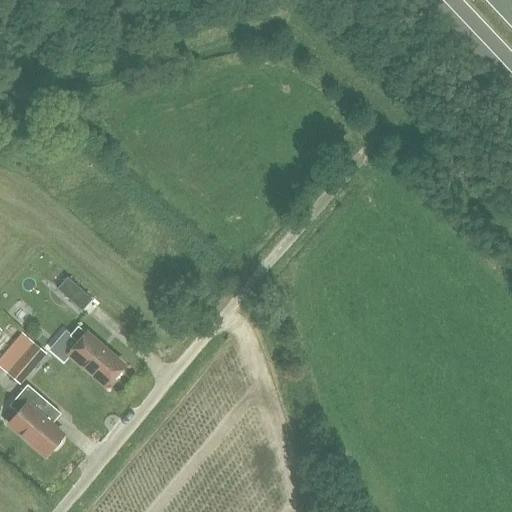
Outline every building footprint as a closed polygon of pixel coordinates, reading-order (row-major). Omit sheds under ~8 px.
[(46,279),(57,288),(56,289),(81,311),(91,299),(67,277),(55,268),(46,279)] [(123,366),(77,327),(69,336),(78,344),(69,354),(105,386),(112,379),(115,379),(121,373),(120,369),(123,366)] [(16,340),(40,361),(46,354),(22,333),(16,340)] [(0,367),(19,384),(40,361),(16,340),(0,359),(0,367)] [(60,439),(63,435),(37,414),(47,402),(27,385),(9,406),(17,414),(8,424),(45,456),(52,448),(55,449),(61,442),(60,439)]
